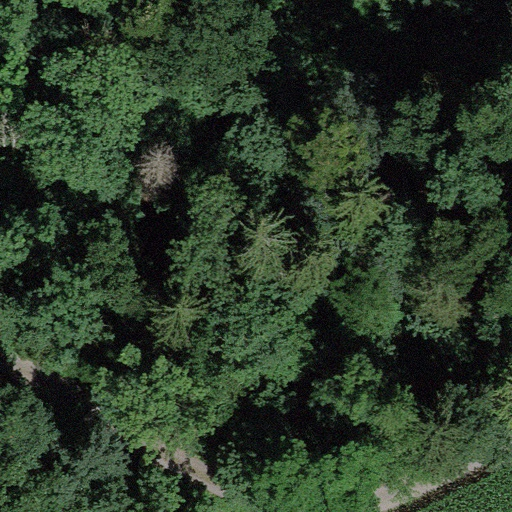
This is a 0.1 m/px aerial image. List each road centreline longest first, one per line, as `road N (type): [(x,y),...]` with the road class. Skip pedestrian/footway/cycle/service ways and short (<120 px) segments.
road 1 (track): [(0,334),(45,356),(202,511)]
road 2 (track): [(333,511),(511,427)]
